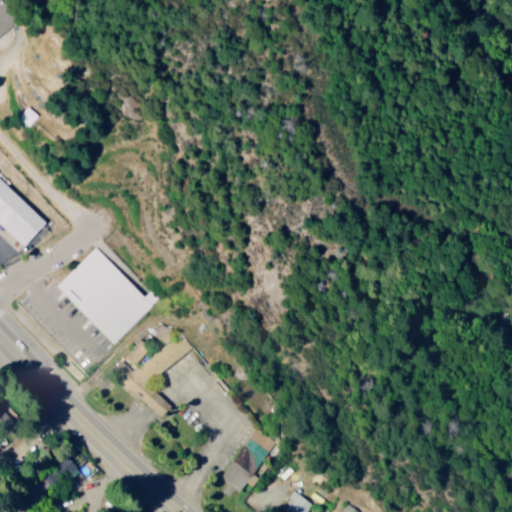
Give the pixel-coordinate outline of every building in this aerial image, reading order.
[(0,36),(8,29),(0,20),(0,36)] [(0,222),(25,246),(48,222),(0,176),(0,222)] [(55,286),(112,344),(157,300),(148,291),(143,296),(95,247),(55,286)] [(120,377),(127,385),(137,378),(142,384),(188,349),(168,322),(155,332),(164,344),(120,377)] [(125,355),(133,364),(146,351),(138,343),(125,355)] [(240,488),(245,481),(247,482),(273,441),(251,427),(220,475),(240,488)] [(303,511),(311,502),(293,488),(287,496),(291,499),(284,509),(287,511),(303,511)] [(360,511),(361,511),(346,502),(339,511),(360,511)]
